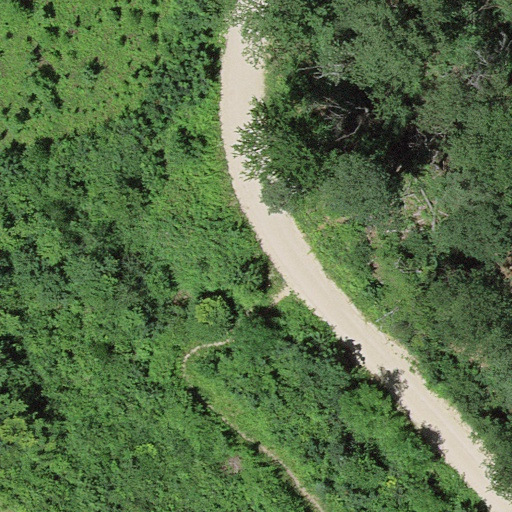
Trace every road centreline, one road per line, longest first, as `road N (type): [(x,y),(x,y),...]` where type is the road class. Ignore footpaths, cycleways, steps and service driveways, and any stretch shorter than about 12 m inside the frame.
road 1 (track): [(268,0),(242,93),(242,175),(298,265),(511,506)]
road 2 (track): [(315,511),(279,460),(195,391),(188,355),(246,324),(298,265)]
